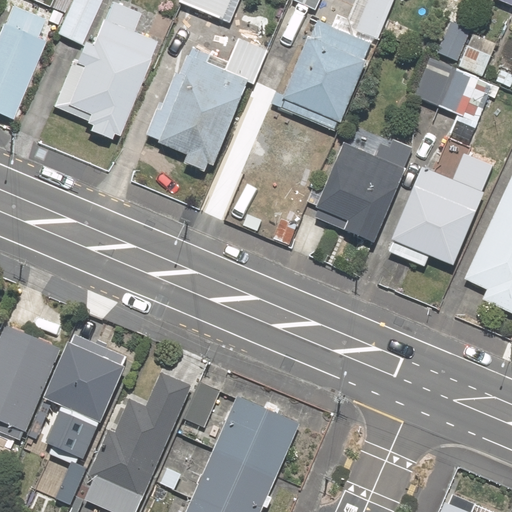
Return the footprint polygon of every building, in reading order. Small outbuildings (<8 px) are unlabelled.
[(83,47),(104,0),(74,0),(58,36),(83,47)] [(183,0),(182,6),(225,24),(235,0),(183,0)] [(283,112),(337,135),(341,126),(344,127),(370,65),(366,63),(374,46),(381,42),(398,0),(358,0),(350,21),(339,17),(335,30),(320,24),(313,41),(311,40),(287,98),(277,94),(272,106),(284,110),(283,112)] [(323,0),(294,0),(294,2),(317,14),(323,0)] [(511,0),(495,0),(494,2),(511,9),(511,0)] [(116,138),(121,140),(153,63),(152,63),(159,45),(134,35),(142,16),(115,5),(107,23),(105,22),(94,49),(87,46),(80,64),(75,62),(54,109),(89,125),(88,127),(94,129),(91,134),(114,144),(116,138)] [(0,117),(15,123),(48,45),(39,41),(47,21),(15,8),(7,27),(4,26),(0,35),(0,117)] [(63,16),(54,12),(49,23),(58,27),(63,16)] [(473,33),(452,24),(439,55),(459,64),(473,33)] [(475,37),(461,69),(485,80),(499,47),(475,37)] [(217,171),(250,85),(256,88),(270,53),(241,41),(231,64),(195,50),(191,58),(189,58),(181,76),(178,75),(166,106),(162,105),(149,139),(162,144),(161,148),(190,160),(187,168),(208,176),(211,169),(217,171)] [(440,109),(457,71),(432,60),(414,97),(440,109)] [(496,88),(457,71),(440,109),(468,122),(479,126),(496,88)] [(511,90),(511,89),(511,75),(502,72),(497,83),(511,90)] [(479,126),(468,122),(460,141),(476,148),(485,129),(479,126)] [(347,235),(378,248),(409,172),(406,171),(415,150),(395,142),(392,149),(383,146),(377,159),(346,146),(319,213),(321,213),(317,222),(347,234),(347,235)] [(456,270),(487,196),(484,195),(495,167),(466,155),(455,182),(424,170),(394,245),(395,246),(391,255),(427,270),(432,260),(456,270)] [(511,183),(467,283),(489,293),(485,303),(511,316),(511,183)] [(264,222),(250,216),(245,227),(259,233),(264,222)] [(298,227),(283,221),(275,241),(290,248),(298,227)] [(39,402),(60,349),(0,325),(0,429),(25,439),(28,430),(39,402)] [(60,349),(39,402),(59,410),(48,437),(93,455),(116,398),(125,374),(130,362),(94,348),(89,360),(60,349)] [(203,434),(213,409),(153,386),(144,409),(116,398),(93,455),(76,500),(106,511),(144,511),(179,425),(203,434)] [(264,511),(299,430),(230,402),(184,511),(264,511)] [(476,511),(443,498),(436,511),(476,511)]
